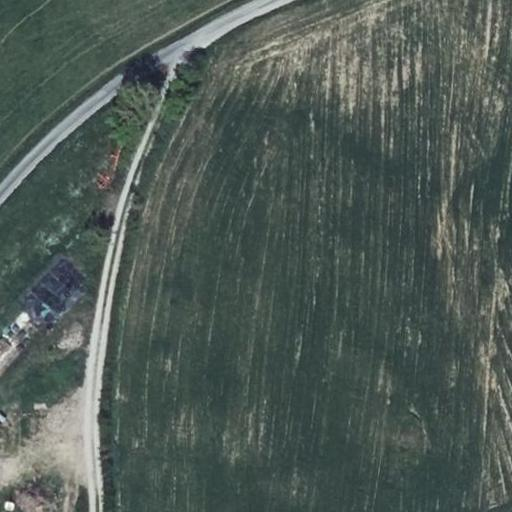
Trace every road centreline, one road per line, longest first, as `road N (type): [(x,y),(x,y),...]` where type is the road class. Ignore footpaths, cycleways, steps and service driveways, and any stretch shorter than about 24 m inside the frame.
road 1 (track): [(198,42),(141,165),(90,363),(82,511)]
road 2 (residential): [(286,0),(108,90),(0,200)]
